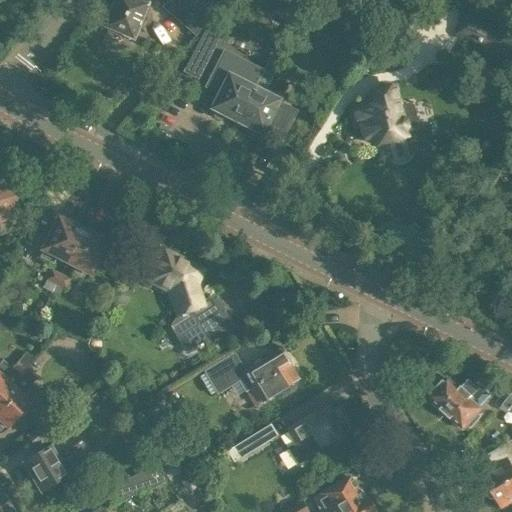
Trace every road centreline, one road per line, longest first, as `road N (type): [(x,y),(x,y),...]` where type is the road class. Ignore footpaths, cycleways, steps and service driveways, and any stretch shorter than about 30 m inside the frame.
road 1 (secondary): [(382,295),(0,103)]
road 2 (residential): [(447,511),(368,383),(365,360),(382,295)]
road 3 (secondary): [(511,358),(382,295)]
